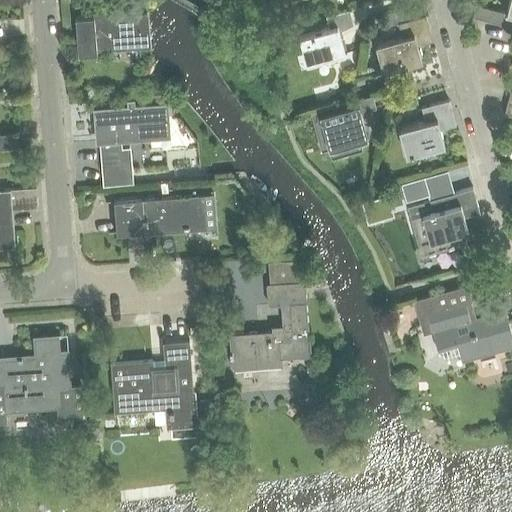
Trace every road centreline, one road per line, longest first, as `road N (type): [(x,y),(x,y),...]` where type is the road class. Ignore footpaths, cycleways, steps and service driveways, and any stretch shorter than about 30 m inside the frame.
road 1 (residential): [(64,289),(42,0)]
road 2 (residential): [(442,0),(511,246)]
road 3 (residential): [(184,280),(64,289)]
